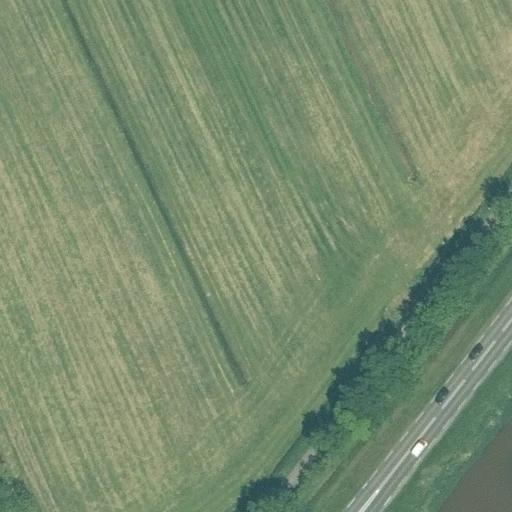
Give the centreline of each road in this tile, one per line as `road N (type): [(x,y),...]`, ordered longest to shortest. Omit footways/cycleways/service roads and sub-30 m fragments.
road 1 (unclassified): [(265,511),(511,198)]
road 2 (primary): [(376,491),(511,319)]
